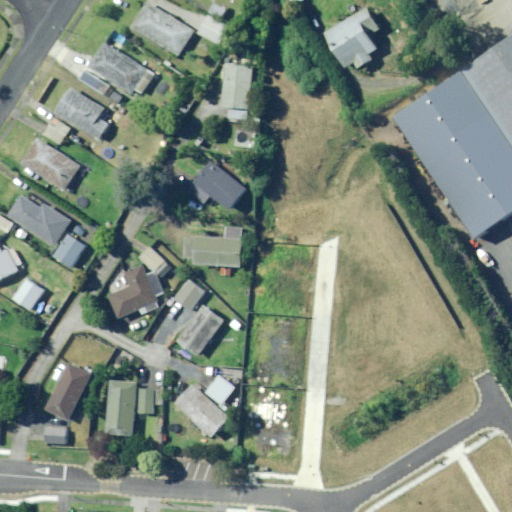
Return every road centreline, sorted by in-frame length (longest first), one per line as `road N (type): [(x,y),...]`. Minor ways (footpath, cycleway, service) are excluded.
road 1 (residential): [(0,476),(308,498)]
road 2 (residential): [(326,252),(308,498)]
road 3 (residential): [(328,499),(355,494),(495,405)]
